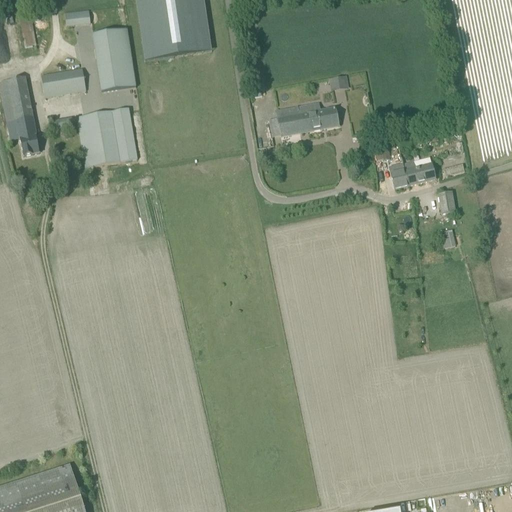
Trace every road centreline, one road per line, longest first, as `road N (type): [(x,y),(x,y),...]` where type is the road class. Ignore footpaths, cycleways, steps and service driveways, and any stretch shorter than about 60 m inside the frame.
road 1 (residential): [(228,0),(247,136),(258,189),(268,200),(354,192),(385,204),(511,168)]
road 2 (residential): [(112,511),(47,243),(48,174)]
road 3 (unknown): [(366,194),(360,147),(349,135),(251,152)]
